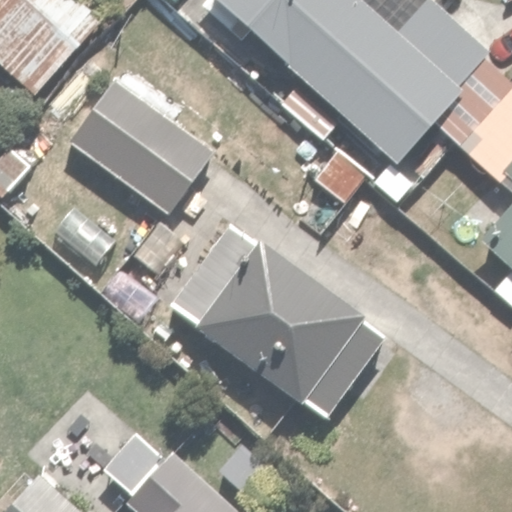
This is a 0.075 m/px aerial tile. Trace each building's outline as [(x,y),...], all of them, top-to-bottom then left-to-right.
[(0,81),(20,98),(97,9),(87,0),(0,0),(0,60),(0,81)] [(181,0),(177,4),(292,108),(319,78),(394,145),(483,46),(432,0),(181,0)] [(111,64),(63,128),(173,209),(221,145),(111,64)] [(511,155),(503,165),(511,173),(511,192),(474,233),(511,268),(511,155)] [(220,215),(165,297),(334,410),(389,327),(220,215)] [(237,511),(159,448),(145,465),(117,442),(97,467),(126,491),(121,497),(139,511),(237,511)] [(0,502),(0,511),(89,511),(33,464),(0,502)]
